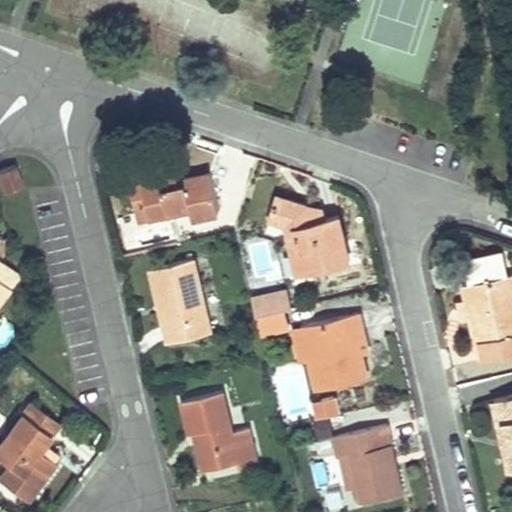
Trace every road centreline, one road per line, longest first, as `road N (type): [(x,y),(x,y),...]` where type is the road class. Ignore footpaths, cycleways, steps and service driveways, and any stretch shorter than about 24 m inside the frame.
road 1 (residential): [(147,482),(49,66)]
road 2 (residential): [(49,66),(384,172)]
road 3 (residential): [(384,172),(462,511)]
road 4 (unclassified): [(384,172),(511,216)]
